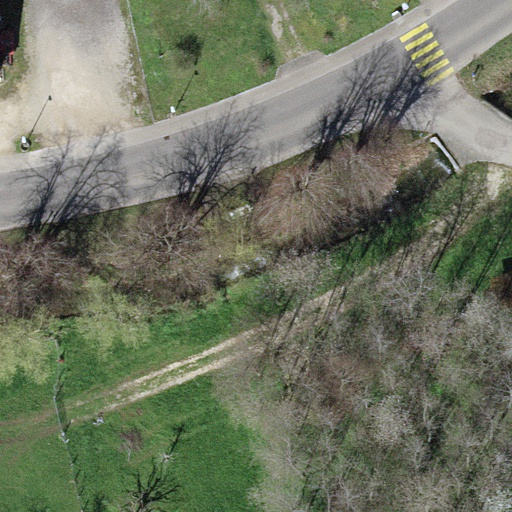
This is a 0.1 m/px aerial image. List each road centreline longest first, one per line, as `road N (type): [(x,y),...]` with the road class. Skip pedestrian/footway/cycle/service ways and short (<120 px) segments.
road 1 (secondary): [(0,194),(148,171),(389,83)]
road 2 (residential): [(389,83),(476,142),(511,150)]
road 3 (secondary): [(389,83),(497,0)]
